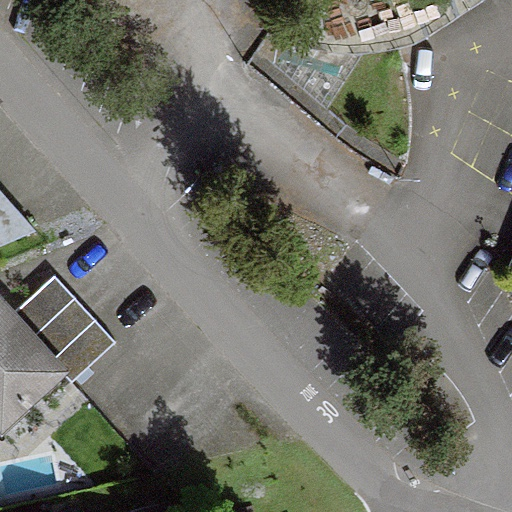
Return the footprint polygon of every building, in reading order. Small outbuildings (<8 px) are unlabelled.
[(305,0),(285,44),(311,52),(339,55),(367,54),(398,48),(422,38),(479,0),(305,0)] [(0,240),(28,229),(0,197),(0,240)] [(49,275),(5,316),(25,338),(69,298),(49,275)] [(46,360),(90,320),(69,298),(25,338),(46,360)] [(25,338),(5,316),(0,310),(0,426),(19,409),(14,403),(53,368),(46,360),(25,338)] [(66,382),(110,342),(90,320),(46,360),(53,368),(66,382)] [(172,511),(170,501),(125,511),(124,511),(172,511)]
